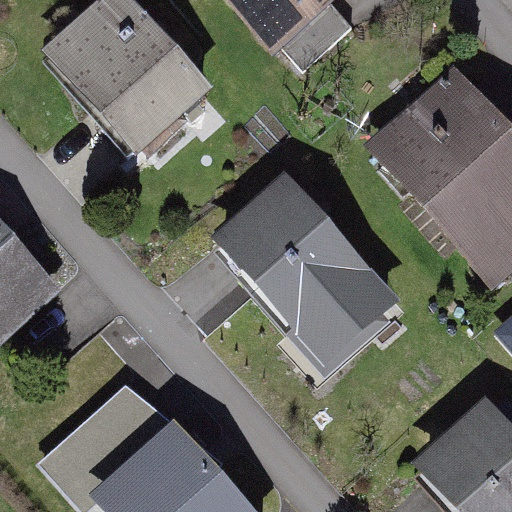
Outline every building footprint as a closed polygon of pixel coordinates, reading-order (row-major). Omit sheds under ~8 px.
[(136,165),(213,99),(128,0),(106,0),(42,55),(136,165)] [(217,0),(267,56),(329,0),(217,0)] [(495,297),(511,281),(511,137),(453,72),(365,152),(495,297)] [(296,342),(374,277),(324,217),(336,208),(307,174),(293,185),(286,177),(211,240),(296,342)] [(0,342),(57,294),(0,227),(0,342)] [(132,380),(43,453),(66,482),(155,408),(132,380)] [(497,411),(486,400),(415,469),(456,511),(511,511),(511,398),(511,397),(497,411)] [(252,511),(173,425),(88,504),(95,511),(252,511)]
